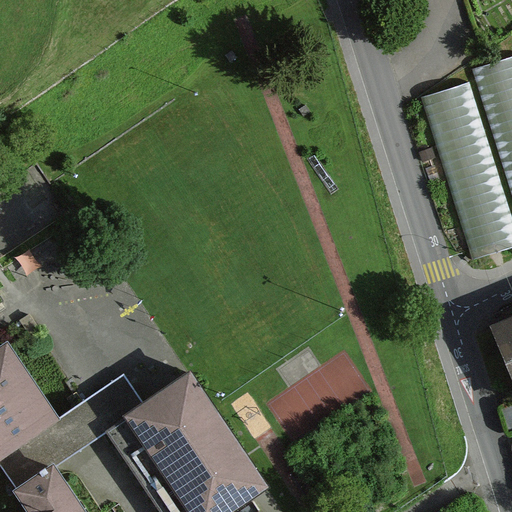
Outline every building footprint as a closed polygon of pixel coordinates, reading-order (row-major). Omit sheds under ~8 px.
[(511,55),(474,67),(511,189),(511,55)] [(511,220),(471,82),(422,96),(470,258),(511,245),(511,220)] [(511,325),(496,332),(511,371),(511,325)] [(0,460),(63,418),(11,341),(0,348),(0,460)] [(145,405),(109,429),(164,511),(243,511),(273,492),(192,373),(145,405)] [(0,460),(0,465),(17,491),(55,466),(89,443),(109,429),(145,405),(125,376),(101,393),(63,418),(0,460)] [(86,511),(55,466),(17,491),(31,511),(86,511)]
